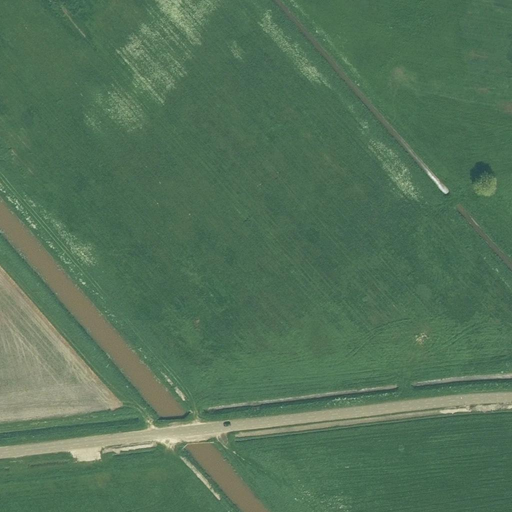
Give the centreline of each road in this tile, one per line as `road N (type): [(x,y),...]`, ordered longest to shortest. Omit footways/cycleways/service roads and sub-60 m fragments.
road 1 (tertiary): [(511,397),(214,427)]
road 2 (tertiary): [(0,453),(214,427)]
